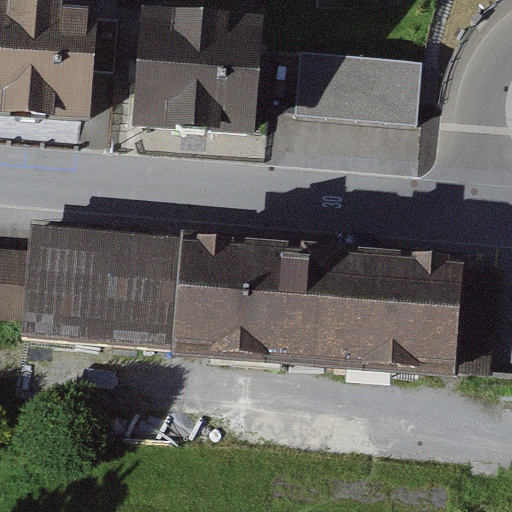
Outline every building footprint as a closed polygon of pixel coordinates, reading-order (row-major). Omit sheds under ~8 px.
[(131,28),(9,16),(0,108),(0,129),(120,142),(131,28)] [(289,40),(172,28),(161,143),(278,154),(289,40)] [(427,74),(311,63),(304,126),(420,138),(427,74)] [(197,250),(42,239),(34,349),(190,360),(197,250)] [(24,247),(0,245),(0,323),(19,325),(24,247)] [(489,273),(213,250),(204,367),(479,390),(489,273)]
